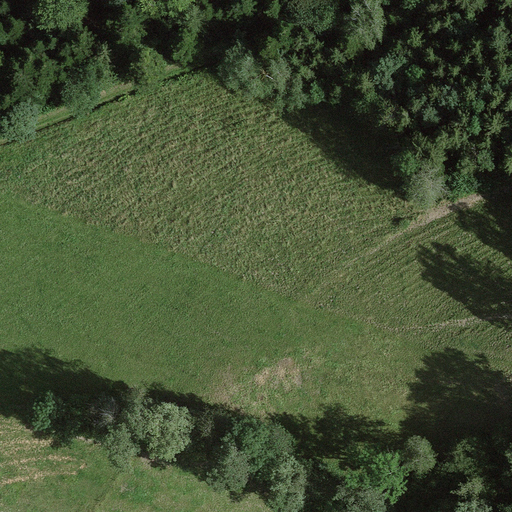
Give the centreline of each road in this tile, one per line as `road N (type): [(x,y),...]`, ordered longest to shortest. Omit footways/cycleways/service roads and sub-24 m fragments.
road 1 (track): [(230,56),(0,145)]
road 2 (track): [(307,301),(382,240),(511,185)]
